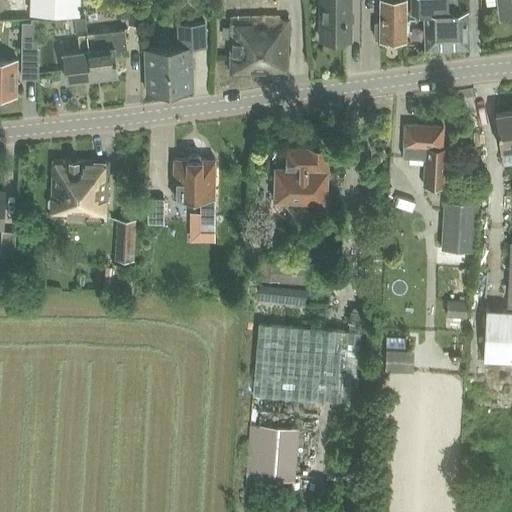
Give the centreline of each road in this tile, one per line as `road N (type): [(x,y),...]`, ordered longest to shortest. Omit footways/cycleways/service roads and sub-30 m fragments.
road 1 (tertiary): [(0,137),(511,64)]
road 2 (track): [(366,85),(353,261),(319,511)]
